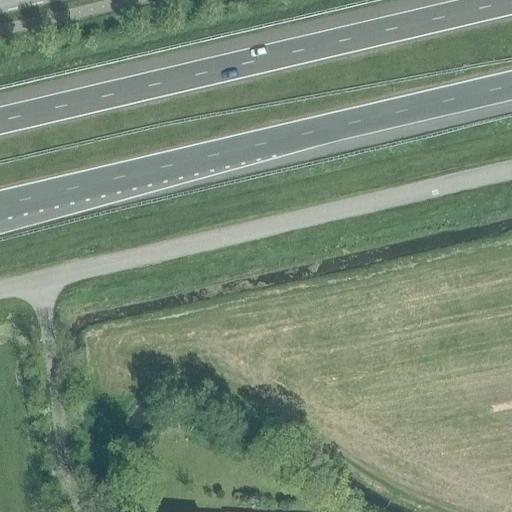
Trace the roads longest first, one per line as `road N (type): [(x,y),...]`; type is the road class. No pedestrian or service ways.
road 1 (motorway): [(511,1),(0,122)]
road 2 (motorway): [(0,206),(511,86)]
road 3 (unclassified): [(0,288),(511,169)]
